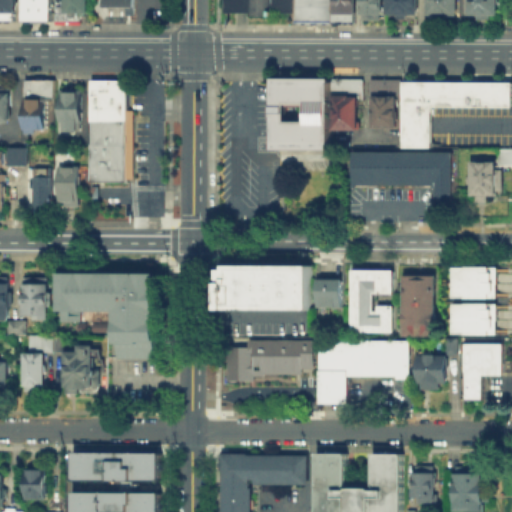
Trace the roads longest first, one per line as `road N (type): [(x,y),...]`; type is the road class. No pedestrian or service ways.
road 1 (residential): [(0,428),(511,430)]
road 2 (primary): [(193,240),(511,242)]
road 3 (primary): [(511,54),(193,53)]
road 4 (secondary): [(191,511),(193,240)]
road 5 (primary): [(193,53),(0,52)]
road 6 (secondary): [(193,240),(193,53)]
road 7 (primary): [(47,238),(193,240)]
